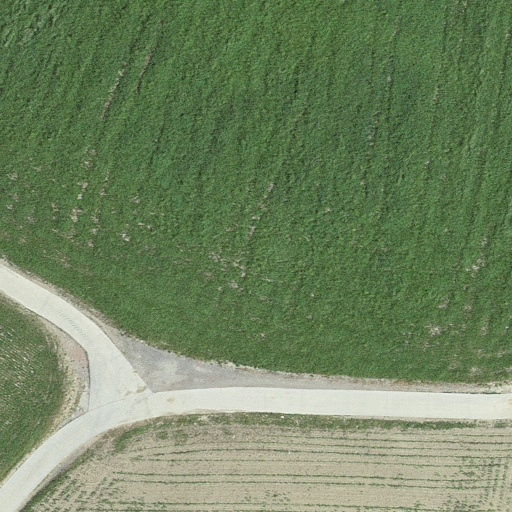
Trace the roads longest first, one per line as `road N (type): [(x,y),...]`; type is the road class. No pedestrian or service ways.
road 1 (track): [(0,286),(122,375),(431,404),(511,404)]
road 2 (track): [(1,511),(122,375)]
